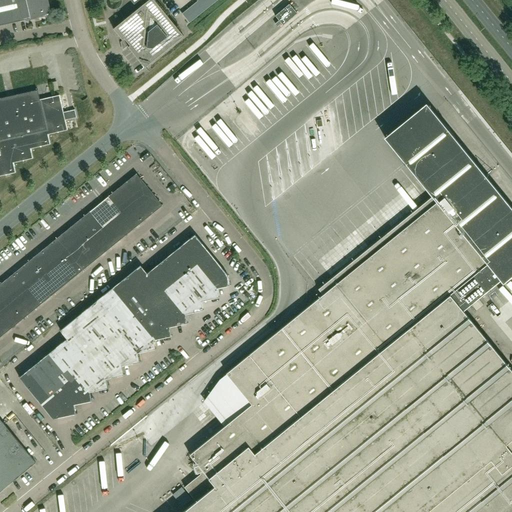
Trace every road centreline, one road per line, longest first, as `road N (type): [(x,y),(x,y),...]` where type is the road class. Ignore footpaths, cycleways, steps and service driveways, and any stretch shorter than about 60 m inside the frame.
road 1 (unclassified): [(14,511),(260,309),(260,273),(134,118)]
road 2 (unclassified): [(0,231),(134,118)]
road 3 (unclassified): [(134,118),(85,47),(73,0)]
